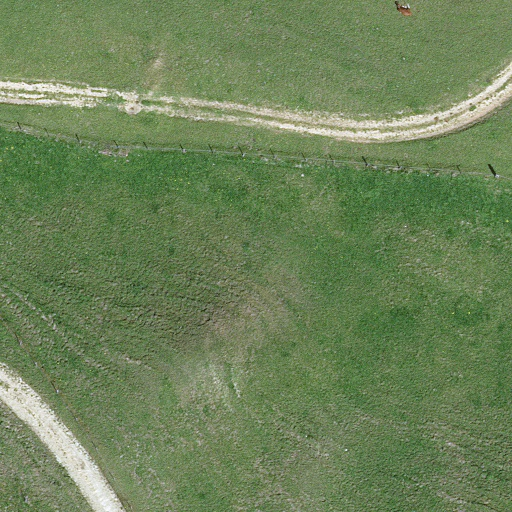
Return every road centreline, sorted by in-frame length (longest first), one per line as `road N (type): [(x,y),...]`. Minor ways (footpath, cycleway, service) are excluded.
road 1 (track): [(511,74),(450,116),(375,129),(333,130),(99,92),(0,87)]
road 2 (track): [(0,380),(60,441),(107,511)]
